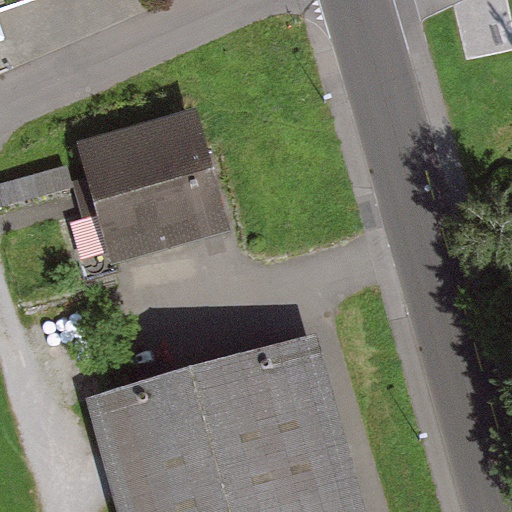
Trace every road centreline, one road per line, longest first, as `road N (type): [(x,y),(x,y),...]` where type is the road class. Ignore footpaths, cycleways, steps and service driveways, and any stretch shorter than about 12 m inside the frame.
road 1 (tertiary): [(357,0),(501,511)]
road 2 (unclassified): [(0,113),(249,0)]
